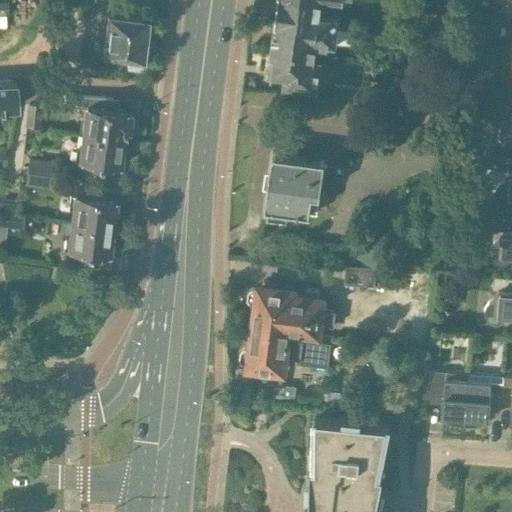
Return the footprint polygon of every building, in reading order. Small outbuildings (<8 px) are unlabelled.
[(333,12),(335,0),(278,0),(277,18),(340,27),(341,13),(333,12)] [(511,0),(499,0),(498,14),(510,15),(511,15),(511,0)] [(440,14),(431,12),(409,10),(406,34),(439,38),(441,26),(440,26),(440,14)] [(124,64),(140,65),(141,56),(143,56),(147,17),(108,13),(105,52),(125,54),(124,64)] [(338,41),(340,27),(277,18),(272,51),(315,56),(317,38),(338,41)] [(470,60),(479,61),(480,48),(471,48),(470,60)] [(322,57),(315,56),(272,51),(270,71),(286,73),(285,82),(318,86),(322,57)] [(441,72),(431,71),(415,69),(414,82),(431,84),(440,85),(441,72)] [(0,107),(20,105),(18,78),(0,79),(0,107)] [(87,107),(84,131),(122,136),(123,128),(126,128),(126,125),(128,125),(129,111),(126,111),(127,108),(112,106),(114,96),(75,93),(73,106),(87,107)] [(511,96),(509,97),(508,110),(511,109),(511,120),(511,121),(509,121),(507,121),(506,122),(504,123),(503,125),(502,126),(501,128),(500,130),(500,132),(500,134),(500,136),(501,138),(502,139),(503,141),(504,142),(506,143),(507,144),(509,145),(511,145),(511,96)] [(38,126),(40,103),(28,101),(25,124),(38,126)] [(126,136),(122,136),(84,131),(83,146),(77,146),(75,159),(101,162),(101,168),(109,169),(110,163),(119,164),(121,152),(123,152),(126,136)] [(274,149),(267,205),(269,205),(267,217),(288,220),(290,208),(310,211),(312,190),(320,191),(326,156),(297,153),(298,143),(293,137),(285,136),(279,141),(277,149),(274,149)] [(511,156),(504,156),(503,169),(509,169),(508,180),(506,180),(504,180),(502,181),(501,182),(499,183),(498,184),(496,186),(496,188),(495,189),(495,191),(495,193),(495,195),(496,197),(497,199),(498,200),(499,202),(501,203),(502,204),(504,204),(506,205),(508,205),(510,204),(511,204),(511,203),(511,156)] [(50,173),(50,172),(51,161),(29,158),(27,170),(50,173)] [(50,173),(27,170),(26,182),(48,185),(50,173)] [(73,220),(112,225),(115,196),(71,190),(69,204),(75,205),(73,220)] [(0,199),(0,210),(16,212),(17,201),(0,199)] [(14,225),(23,226),(24,213),(16,212),(14,225)] [(511,215),(499,215),(498,228),(504,228),(503,239),(501,239),(499,239),(497,240),(496,241),(494,242),(493,243),(491,245),(491,246),(490,248),(490,250),(490,252),(490,254),(490,256),(491,258),(493,259),(494,261),(495,262),(497,263),(499,263),(501,264),(503,264),(505,263),(507,263),(509,262),(510,261),(511,259),(511,258),(511,215)] [(108,253),(112,225),(73,220),(71,235),(66,234),(64,247),(108,253)] [(440,257),(438,270),(449,272),(450,258),(440,257)] [(347,263),(345,281),(374,284),(376,266),(347,263)] [(509,313),(509,311),(511,311),(511,275),(494,274),(493,287),(499,288),(498,298),(496,298),(494,298),(492,299),(491,300),(489,301),(488,302),(486,304),(486,306),(485,308),(485,310),(485,312),(485,313),(486,315),(487,317),(488,319),(489,320),(491,321),(492,322),(494,323),(496,323),(498,323),(500,322),(502,322),(504,321),(505,320),(506,318),(508,317),(508,315),(509,313)] [(251,301),(257,302),(254,325),(294,331),(294,330),(320,333),(321,322),(335,324),(337,308),(322,306),(324,296),(319,295),(320,291),(317,287),(310,287),(306,290),(305,293),(293,292),(294,288),(278,286),(279,280),(265,279),(264,285),(259,284),(259,286),(253,286),(250,289),(248,297),(251,301)] [(293,337),(294,331),(254,325),(251,346),(246,345),(241,349),(240,356),(244,361),(249,362),(248,364),(252,365),(251,370),(263,371),(264,366),(284,369),(285,356),(300,358),(299,361),(328,365),(332,342),(293,337)] [(412,368),(415,346),(402,345),(400,366),(412,368)] [(434,369),(432,393),(432,400),(444,401),(443,410),(447,411),(446,416),(452,418),(455,419),(459,419),(465,420),(469,378),(469,372),(434,369)] [(501,406),(502,393),(504,374),(491,373),(491,379),(469,378),(465,420),(471,420),(475,420),(480,420),(485,419),(485,414),(489,414),(489,405),(501,406)] [(511,375),(504,374),(502,393),(501,406),(511,406),(511,375)] [(293,397),(294,386),(274,384),(272,394),(293,397)] [(324,402),(341,403),(342,391),(324,390),(324,402)] [(376,511),(378,501),(384,470),(381,470),(390,422),(389,419),(318,411),(316,427),(314,427),(314,461),(311,461),(310,482),(308,505),(307,511),(376,511)]
